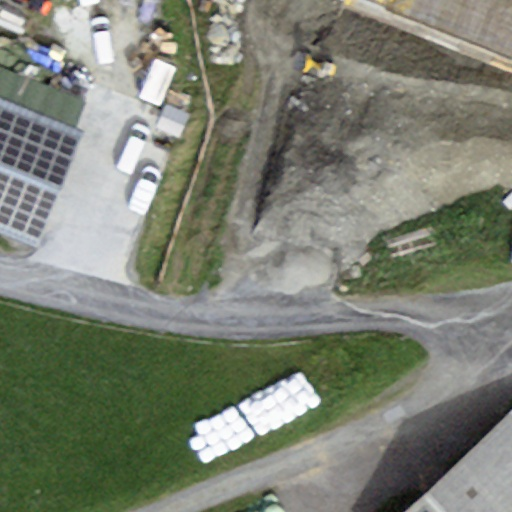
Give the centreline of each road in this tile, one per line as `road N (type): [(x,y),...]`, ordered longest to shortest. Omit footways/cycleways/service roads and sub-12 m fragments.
road 1 (track): [(511,363),(476,328),(240,339),(0,274)]
road 2 (track): [(143,511),(511,375)]
